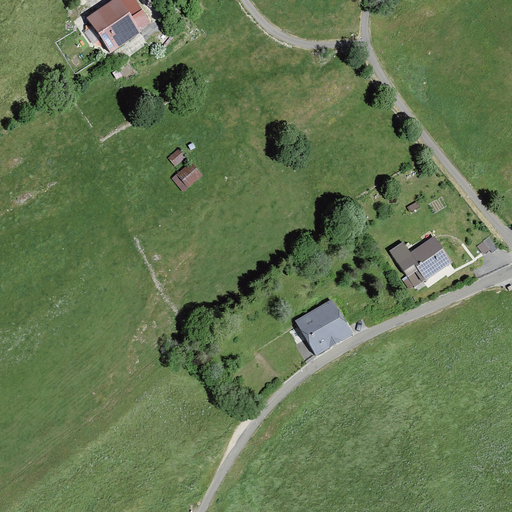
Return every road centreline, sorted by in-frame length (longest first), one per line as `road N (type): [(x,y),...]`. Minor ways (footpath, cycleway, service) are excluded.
road 1 (unclassified): [(511,274),(319,363),(265,413),(201,511)]
road 2 (track): [(364,49),(278,33),(247,0)]
